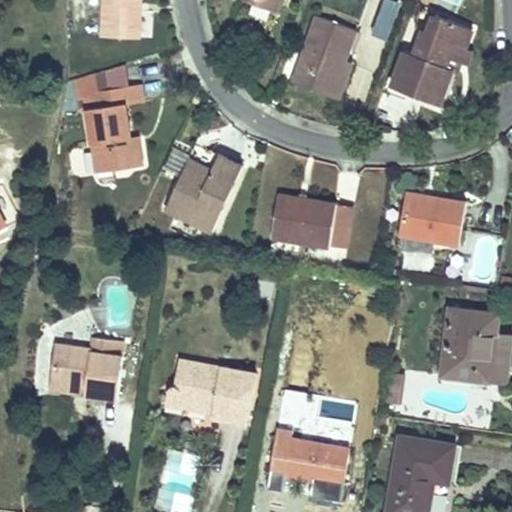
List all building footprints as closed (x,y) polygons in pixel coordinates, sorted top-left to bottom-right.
[(96,0),(96,36),(133,36),(133,0),(96,0)] [(242,0),(271,11),(275,0),(242,0)] [(378,0),(368,29),(391,38),(404,0),(378,0)] [(426,34),(433,16),(417,10),(411,29),(420,32),(426,34)] [(290,79),(329,93),(341,56),(352,27),(314,14),(290,79)] [(471,28),(433,16),(426,34),(420,32),(412,54),(403,51),(390,89),(444,106),(457,70),(446,66),(449,58),(459,62),(471,28)] [(341,56),(329,93),(336,96),(349,59),(341,56)] [(93,106),(81,107),(89,171),(134,164),(132,144),(123,146),(118,106),(137,102),(135,85),(91,91),(93,106)] [(204,171),(181,161),(158,209),(206,230),(235,164),(212,154),(204,171)] [(402,196),(396,239),(430,244),(455,249),(461,206),(402,196)] [(275,198),(268,239),(326,248),(332,207),(275,198)] [(341,200),(338,226),(351,227),(354,202),(341,200)] [(499,284),(505,240),(475,236),(469,280),(499,284)] [(430,244),(396,239),(394,251),(428,257),(430,244)] [(443,382),(468,386),(470,371),(508,376),(507,391),(511,391),(511,342),(498,340),(500,320),(453,314),(443,382)] [(50,352),(48,376),(56,376),(54,390),(83,393),(83,401),(114,403),(117,362),(86,359),(86,355),(50,352)] [(172,385),(160,395),(181,399),(179,409),(214,414),(213,418),(246,423),(254,373),(176,362),(172,385)] [(470,371),(468,386),(507,391),(508,376),(470,371)] [(56,376),(48,376),(46,396),(83,401),(83,393),(54,390),(56,376)] [(383,377),(378,405),(392,406),(395,379),(383,377)] [(181,399),(160,395),(159,405),(179,409),(181,399)] [(394,474),(388,511),(428,511),(434,482),(446,484),(452,448),(405,442),(401,474),(394,474)] [(291,446),(285,482),(311,487),(312,480),(343,487),(350,455),(291,446)] [(180,511),(189,511),(202,455),(169,448),(156,507),(180,511)]
